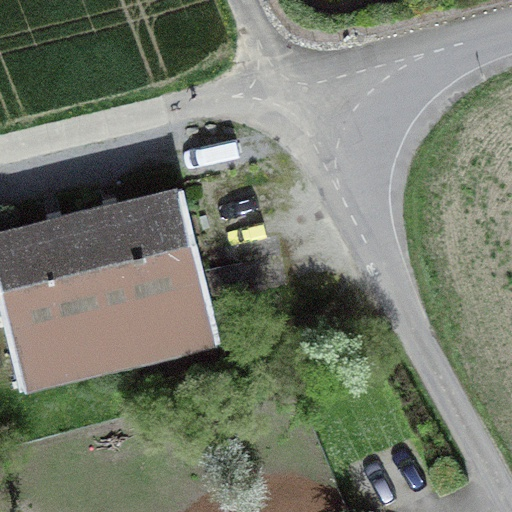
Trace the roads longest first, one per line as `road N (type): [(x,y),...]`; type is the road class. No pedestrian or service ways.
road 1 (residential): [(292,88),(511,500)]
road 2 (unclassified): [(292,88),(0,164)]
road 3 (residential): [(511,30),(292,88)]
